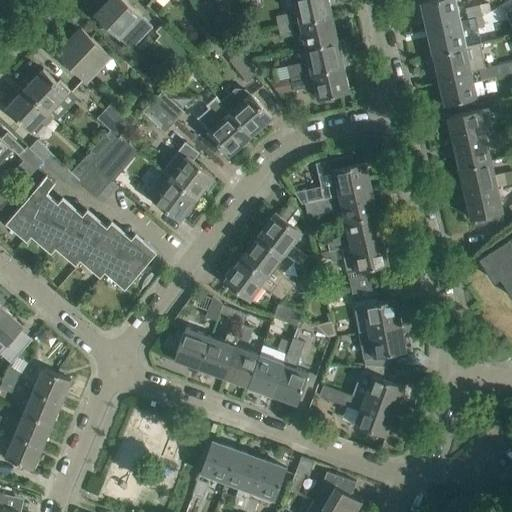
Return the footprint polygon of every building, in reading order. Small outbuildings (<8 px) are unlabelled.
[(122,0),(108,0),(95,14),(119,38),(129,46),(149,25),(140,16),(122,0)] [(294,0),(300,23),(332,16),(328,0),(294,0)] [(430,0),(421,2),(427,28),(459,20),(454,0),(430,0)] [(481,15),(479,5),(466,8),(468,18),(481,15)] [(290,12),(275,16),(278,28),(292,25),(290,12)] [(481,15),(468,18),(470,28),(484,26),(481,15)] [(305,47),(338,40),(332,16),(300,23),(305,47)] [(433,54),(465,46),(459,20),(427,28),(433,54)] [(159,35),(155,40),(157,42),(184,67),(196,53),(164,23),(155,32),(159,35)] [(292,25),(278,28),(280,38),(295,34),(292,25)] [(107,54),(81,29),(59,52),(85,77),(107,54)] [(338,40),(305,47),(309,62),(311,73),(343,65),(341,57),(347,55),(344,39),(338,40)] [(465,46),(433,54),(438,77),(471,70),(483,67),(478,43),(465,46)] [(256,74),(248,63),(239,51),(229,59),(246,81),(256,74)] [(285,67),(274,69),(275,73),(277,81),(302,75),(311,73),(309,62),(300,64),(286,68),(285,67)] [(493,65),(482,68),(479,68),(481,80),(495,77),(495,80),(511,76),(511,62),(493,66),(493,65)] [(277,81),(270,82),(279,93),(292,90),(293,92),(315,87),(317,99),(349,91),(343,65),(311,73),(302,75),(277,81)] [(23,89),(53,116),(54,115),(49,111),(70,90),(59,80),(57,82),(43,69),(23,89)] [(470,70),(438,78),(445,105),(477,97),(470,70)] [(235,87),(220,101),(229,111),(229,112),(250,136),(271,117),(250,93),(246,88),(235,87)] [(23,89),(6,108),(30,131),(41,120),(45,125),(53,116),(23,89)] [(164,113),(174,122),(184,111),(162,91),(152,101),(164,113)] [(103,109),(125,129),(137,117),(115,96),(103,109)] [(207,108),(196,117),(229,154),(250,136),(229,112),(229,111),(220,101),(216,96),(205,105),(207,108)] [(174,122),(164,113),(152,101),(142,112),(165,132),(174,122)] [(485,135),(485,134),(494,132),(488,107),(479,109),(447,116),(453,142),(485,135)] [(98,158),(119,136),(125,129),(103,109),(96,116),(110,128),(90,151),(98,158)] [(18,155),(25,148),(7,131),(1,137),(0,135),(0,160),(12,148),(18,155)] [(453,142),(459,167),(491,160),(485,135),(453,142)] [(117,186),(118,186),(112,181),(122,171),(123,171),(115,164),(130,146),(119,136),(98,158),(92,165),(117,186)] [(44,161),(50,153),(51,152),(37,139),(29,147),(44,161)] [(184,141),(162,171),(169,177),(196,198),(213,175),(197,163),(194,160),(200,153),(184,141)] [(43,161),(44,161),(29,147),(27,146),(25,148),(18,155),(23,160),(17,167),(28,177),(43,161)] [(71,171),(51,152),(50,153),(78,181),(92,165),(98,158),(90,151),(71,171)] [(72,188),(79,182),(96,197),(103,202),(117,186),(92,165),(78,181),(50,153),(44,161),(43,161),(72,188)] [(352,154),(315,162),(321,185),(324,198),(339,194),(371,187),(365,162),(354,164),(352,154)] [(459,167),(465,193),(511,181),(511,170),(494,174),(491,160),(459,167)] [(162,171),(145,193),(180,220),(196,198),(169,177),(162,171)] [(129,283),(153,256),(157,251),(135,233),(132,237),(112,220),(108,225),(87,208),(83,213),(63,196),(58,202),(47,192),(55,183),(46,175),(6,222),(18,232),(23,227),(42,245),(47,239),(67,256),(71,251),(92,268),(96,263),(116,280),(121,275),(129,283)] [(0,210),(18,192),(9,183),(0,191),(0,210)] [(496,185),(465,193),(471,219),(475,218),(476,223),(492,219),(491,214),(502,212),(496,185)] [(377,213),(371,187),(339,194),(345,221),(377,213)] [(305,189),(294,192),(300,201),(301,203),(305,202),(308,201),(305,189)] [(308,201),(305,202),(308,215),(321,213),(318,199),(308,201)] [(258,235),(283,254),(300,231),(287,221),(297,209),(292,201),(280,216),(275,212),(258,235)] [(327,239),(325,240),(328,250),(383,238),(377,213),(345,221),(348,235),(327,239)] [(241,257),(266,276),(288,293),(295,284),(284,276),(295,262),(283,254),(258,235),(241,257)] [(511,236),(479,258),(488,271),(494,268),(501,278),(509,290),(511,287),(511,236)] [(328,252),(316,255),(316,258),(318,264),(321,263),(320,258),(330,256),(331,261),(344,258),(347,273),(356,271),(356,272),(369,269),(373,268),(389,264),(383,238),(328,250),(328,252)] [(282,301),(288,293),(266,276),(241,257),(225,279),(249,298),(260,284),(282,301)] [(303,261),(302,261),(304,269),(310,294),(324,290),(318,264),(316,258),(303,261)] [(355,306),(378,302),(374,285),(351,290),(355,306)] [(213,295),(205,316),(216,320),(219,311),(222,303),(213,295)] [(358,331),(358,332),(401,323),(396,298),(378,302),(355,306),(354,306),(359,331),(358,331)] [(222,303),(219,311),(243,321),(246,313),(222,303)] [(279,303),(273,317),(297,326),(303,312),(279,303)] [(0,353),(11,363),(32,339),(21,329),(23,326),(3,309),(0,312),(0,353)] [(329,337),(335,336),(333,320),(316,325),(328,336),(329,337)] [(358,332),(360,343),(364,359),(406,351),(401,323),(358,332)] [(254,328),(243,324),(238,336),(239,336),(239,337),(249,341),(254,328)] [(210,336),(185,327),(174,358),(199,367),(210,336)] [(238,336),(228,332),(227,332),(224,341),(210,336),(199,367),(223,376),(238,336)] [(236,345),(239,337),(239,336),(238,336),(223,376),(248,385),(259,354),(236,345)] [(291,341),(273,394),(298,403),(304,385),(311,387),(316,375),(295,367),(296,367),(305,341),(293,337),(291,341)] [(259,354),(248,385),(273,394),(291,341),(281,338),(276,350),(278,351),(275,359),(259,354)] [(337,363),(341,352),(332,349),(328,360),(337,363)] [(43,367),(35,386),(34,390),(61,401),(71,379),(43,367)] [(16,382),(20,372),(8,368),(4,377),(16,382)] [(362,370),(353,395),(356,396),(395,410),(404,385),(385,379),(373,374),(365,371),(362,370)] [(4,377),(3,380),(0,386),(0,387),(11,392),(16,382),(4,377)] [(395,410),(356,396),(353,395),(323,384),(319,395),(360,410),(355,424),(386,436),(395,410)] [(52,424),(61,401),(34,390),(24,412),(52,424)] [(309,411),(304,423),(311,425),(315,413),(309,411)] [(42,446),(52,424),(24,412),(15,435),(42,446)] [(33,469),(42,446),(15,435),(5,457),(33,469)] [(212,440),(201,471),(226,480),(237,449),(212,440)] [(232,507),(243,511),(262,458),(237,449),(226,480),(239,485),(232,507)] [(275,499),(286,468),(262,458),(243,511),(246,511),(253,511),(258,500),(248,497),(251,489),(275,499)] [(313,501),(324,507),(332,511),(355,511),(362,500),(350,494),(351,492),(352,492),(356,481),(327,471),(323,481),(325,482),(313,501)] [(295,473),(289,489),(298,493),(304,476),(301,475),(295,473)] [(198,479),(193,492),(204,496),(209,483),(198,479)] [(0,511),(18,511),(19,511),(2,507),(5,494),(0,493),(0,511)] [(332,511),(324,507),(313,501),(306,511),(332,511)]
